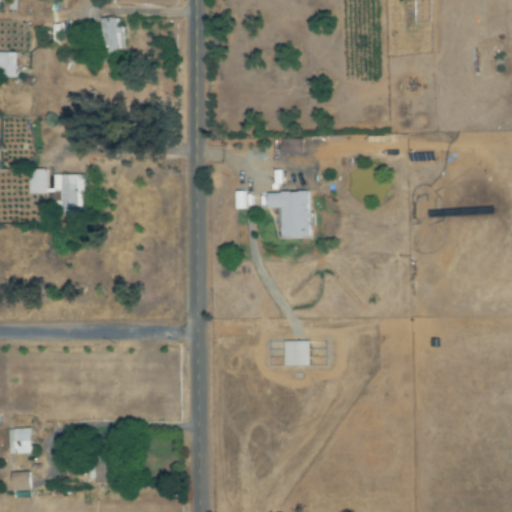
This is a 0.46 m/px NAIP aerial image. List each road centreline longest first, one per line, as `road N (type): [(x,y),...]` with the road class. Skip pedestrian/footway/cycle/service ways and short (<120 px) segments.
road 1 (residential): [(197,511),(196,0)]
road 2 (residential): [(196,332),(0,332)]
